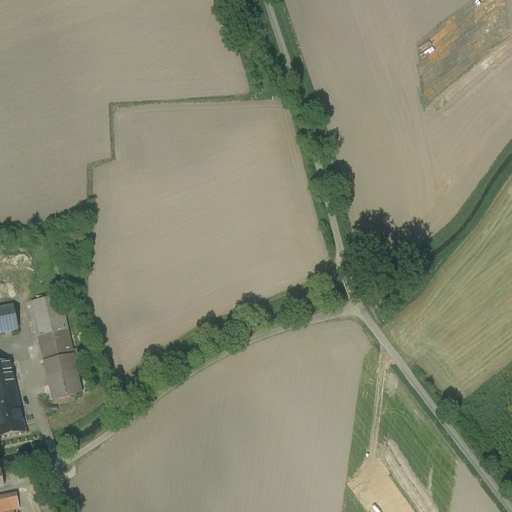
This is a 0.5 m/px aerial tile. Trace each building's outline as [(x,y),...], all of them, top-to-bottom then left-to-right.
[(60,296),(31,303),(44,363),(73,356),(72,351),(60,296)] [(13,307),(0,309),(0,333),(18,330),(13,307)] [(78,349),(72,351),(73,356),(74,361),(81,360),(78,349)] [(73,356),(44,363),(52,400),(82,394),(74,361),(73,356)] [(10,363),(0,364),(0,377),(12,375),(10,363)] [(12,375),(0,377),(0,437),(25,432),(12,375)] [(64,492),(54,477),(48,481),(58,497),(64,492)] [(17,498),(0,501),(0,511),(19,509),(17,498)]
